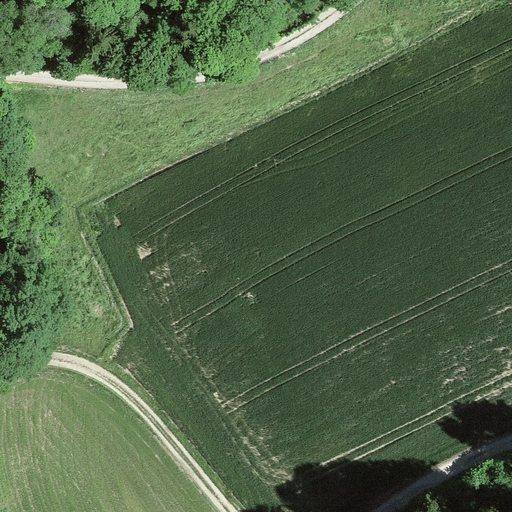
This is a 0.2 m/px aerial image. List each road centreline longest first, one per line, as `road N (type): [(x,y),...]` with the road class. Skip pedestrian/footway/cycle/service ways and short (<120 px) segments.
road 1 (track): [(0,74),(123,80),(212,71),(269,50),(356,0)]
road 2 (track): [(0,367),(58,359),(98,372),(231,511)]
road 3 (track): [(511,444),(384,511)]
